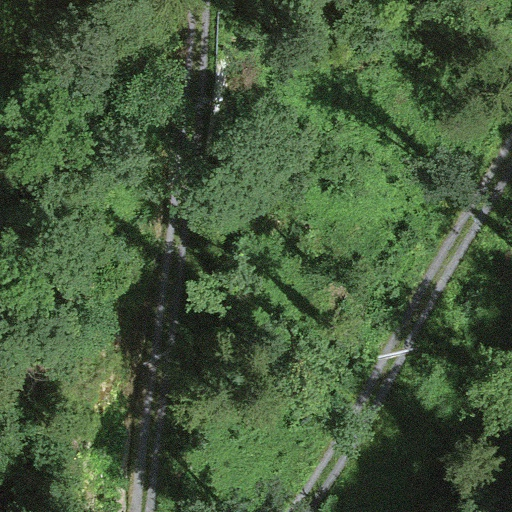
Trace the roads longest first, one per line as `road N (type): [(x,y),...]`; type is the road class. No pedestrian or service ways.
road 1 (track): [(199,0),(142,511)]
road 2 (track): [(301,511),(511,151)]
